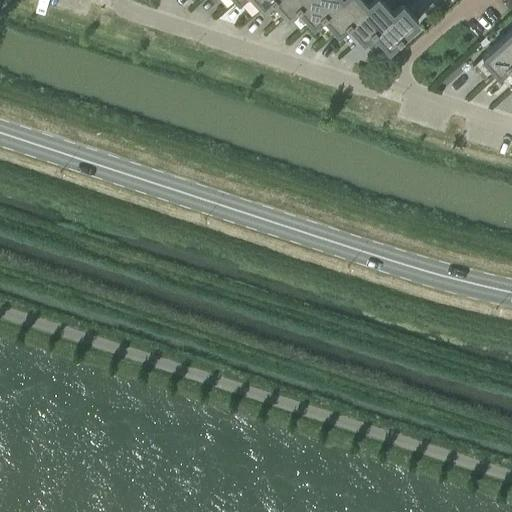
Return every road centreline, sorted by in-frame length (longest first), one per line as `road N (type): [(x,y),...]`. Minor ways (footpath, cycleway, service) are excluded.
road 1 (secondary): [(0,132),(511,294)]
road 2 (residential): [(111,0),(121,10),(357,87),(378,83)]
road 3 (residential): [(378,83),(511,126)]
road 4 (residential): [(471,0),(378,83)]
